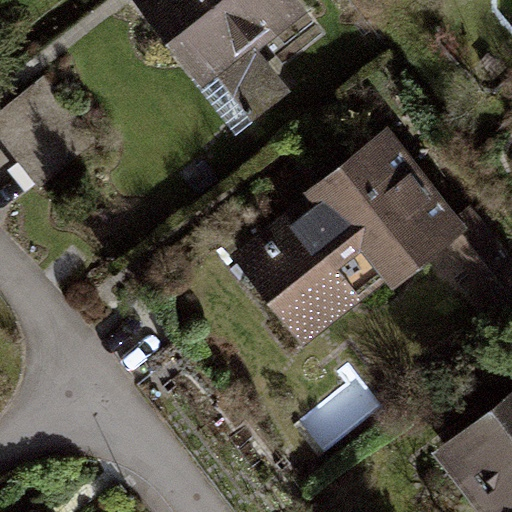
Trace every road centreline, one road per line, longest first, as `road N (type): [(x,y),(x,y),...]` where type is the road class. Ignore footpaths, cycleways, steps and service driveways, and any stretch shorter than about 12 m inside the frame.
road 1 (residential): [(106,403),(41,306),(0,262)]
road 2 (residential): [(192,511),(106,403)]
road 3 (residential): [(106,403),(0,460)]
